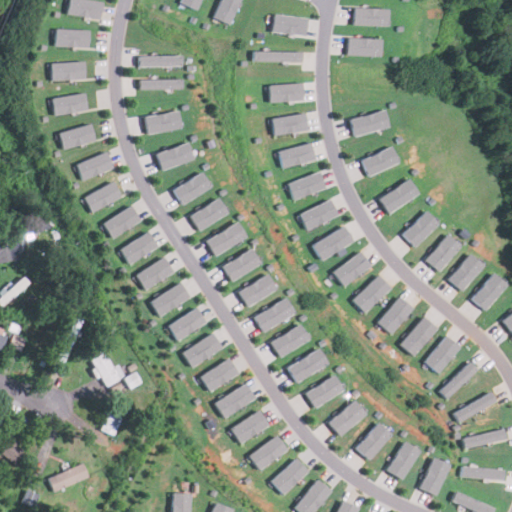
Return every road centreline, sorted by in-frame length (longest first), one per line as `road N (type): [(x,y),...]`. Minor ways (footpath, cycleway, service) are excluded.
road 1 (residential): [(420,511),(316,447),(173,234),(122,132),(114,72),(124,0)]
road 2 (residential): [(329,0),(323,84),(346,187),(386,254),(511,379)]
